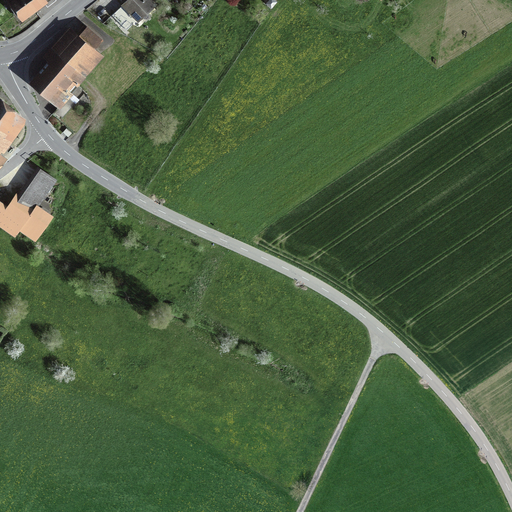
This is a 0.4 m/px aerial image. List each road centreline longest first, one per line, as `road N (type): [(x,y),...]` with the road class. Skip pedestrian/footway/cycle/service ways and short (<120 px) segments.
road 1 (tertiary): [(48,134),(114,184),(358,311),(459,411),(511,496)]
road 2 (track): [(384,333),(300,511)]
